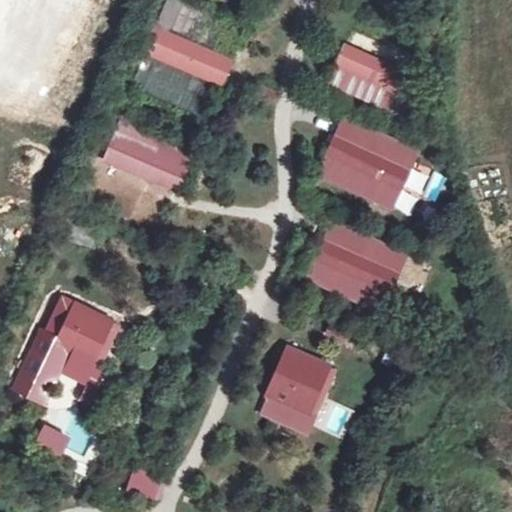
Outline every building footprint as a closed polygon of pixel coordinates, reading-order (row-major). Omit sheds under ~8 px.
[(207,0),(159,0),(152,19),(226,51),(241,15),(207,0)] [(375,0),(404,13),(410,0),(375,0)] [(152,19),(142,43),(216,74),(226,51),(152,19)] [(352,27),(343,47),(418,81),(427,62),(352,27)] [(127,77),(202,109),(216,74),(142,43),(127,77)] [(343,47),(335,65),(410,100),(418,81),(343,47)] [(326,84),(401,119),(410,100),(335,65),(326,84)] [(258,75),(253,84),(265,91),(270,81),(258,75)] [(354,129),(344,146),(375,163),(384,146),(354,129)] [(117,135),(106,157),(173,191),(189,159),(153,141),(149,150),(117,135)] [(344,146),(334,164),(324,181),(378,211),(388,194),(405,203),(424,168),(384,146),(375,163),(344,146)] [(405,203),(388,194),(378,211),(395,221),(405,203)] [(334,232),(325,249),(356,266),(365,249),(334,232)] [(325,249),(305,285),(359,314),(369,296),(386,306),(405,270),(365,249),(356,266),(325,249)] [(377,324),(386,306),(369,296),(359,314),(377,324)] [(155,306),(142,301),(137,312),(151,317),(155,306)] [(92,321),(65,308),(46,349),(58,354),(74,362),(92,321)] [(332,320),(324,334),(343,345),(351,330),(332,320)] [(106,326),(92,321),(74,362),(87,368),(106,326)] [(58,354),(46,349),(33,343),(10,393),(35,405),(58,354)] [(284,347),(266,394),(300,407),(312,378),(324,383),(330,366),(284,347)] [(84,373),(79,384),(97,391),(101,381),(84,373)] [(300,407),(266,394),(258,412),(305,430),(324,383),(312,378),(300,407)] [(44,423),(35,444),(63,456),(72,436),(44,423)] [(135,466),(125,488),(154,501),(164,478),(135,466)]
